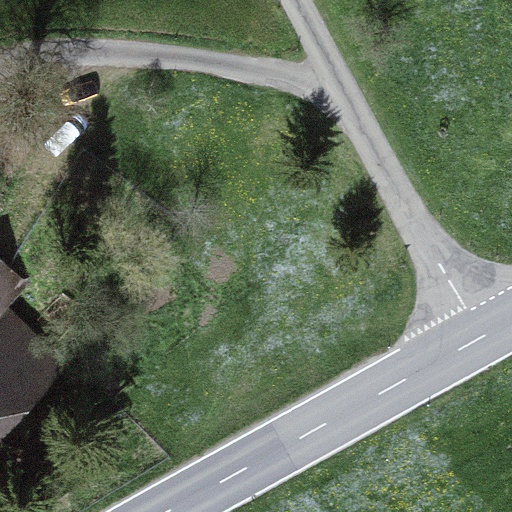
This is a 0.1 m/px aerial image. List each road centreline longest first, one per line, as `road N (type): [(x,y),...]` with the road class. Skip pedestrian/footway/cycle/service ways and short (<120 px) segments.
road 1 (tertiary): [(511,321),(167,511)]
road 2 (track): [(481,338),(298,0)]
road 3 (track): [(359,111),(183,65),(56,58),(0,80)]
